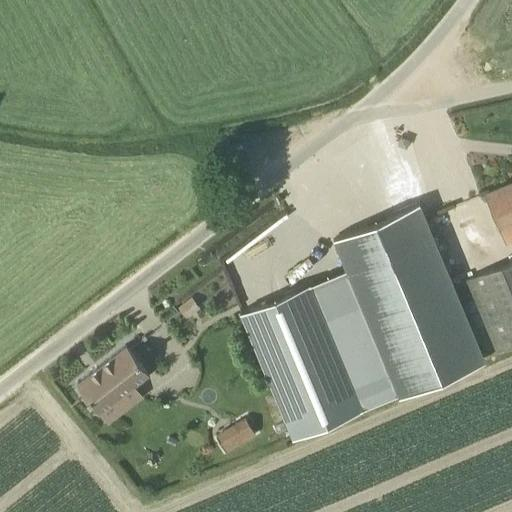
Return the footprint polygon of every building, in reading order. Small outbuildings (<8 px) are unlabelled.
[(511,181),(486,193),(501,229),(511,224),(511,181)] [(400,394),(483,360),(417,203),(335,237),(400,394)] [(497,352),(511,345),(511,258),(466,278),(497,352)] [(292,436),(362,407),(310,280),(240,309),(292,436)] [(191,296),(178,306),(186,317),(199,306),(191,296)] [(135,347),(83,387),(105,416),(157,376),(135,347)] [(246,418),(237,423),(246,437),(255,432),(246,418)]
